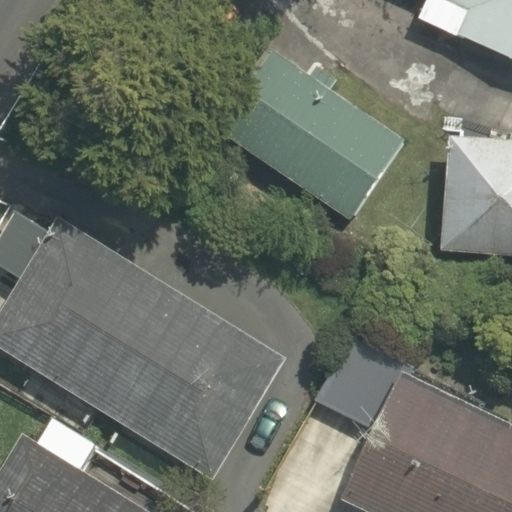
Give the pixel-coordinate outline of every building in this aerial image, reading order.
[(511,0),(416,0),(410,14),(511,62),(511,0)] [(272,40),(214,129),(351,220),(410,130),(272,40)] [(511,131),(432,129),(428,255),(511,257),(511,131)] [(59,220),(0,316),(0,349),(207,476),(281,355),(59,220)] [(511,511),(511,426),(337,336),(301,400),(366,437),(336,492),(374,511),(511,511)] [(32,411),(0,463),(0,511),(138,511),(74,472),(90,446),(32,411)]
